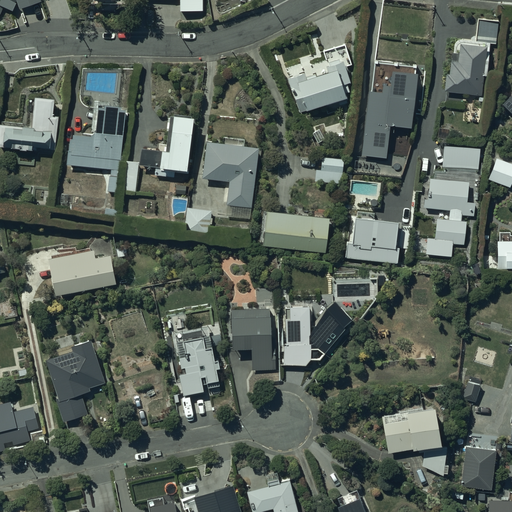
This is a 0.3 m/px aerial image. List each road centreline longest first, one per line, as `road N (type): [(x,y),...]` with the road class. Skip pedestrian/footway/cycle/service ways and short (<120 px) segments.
road 1 (residential): [(0,51),(64,43),(198,45),(312,0)]
road 2 (residential): [(289,418),(0,476)]
